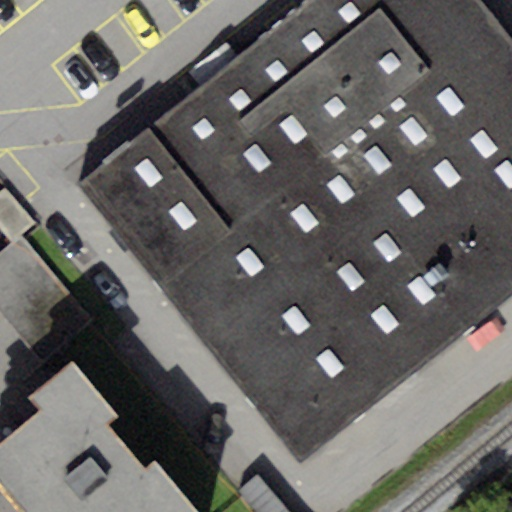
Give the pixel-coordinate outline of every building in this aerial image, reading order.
[(511,34),(484,0),(311,0),(78,187),(302,464),(511,295),(511,34)] [(0,194),(0,227),(14,244),(23,237),(37,224),(6,189),(0,194)] [(14,244),(0,254),(0,313),(30,354),(81,315),(23,237),(14,244)] [(117,415),(74,363),(29,400),(40,413),(0,445),(0,477),(28,511),(197,511),(156,461),(146,469),(108,423),(117,415)] [(287,511),(256,473),(237,489),(255,511),(287,511)]
